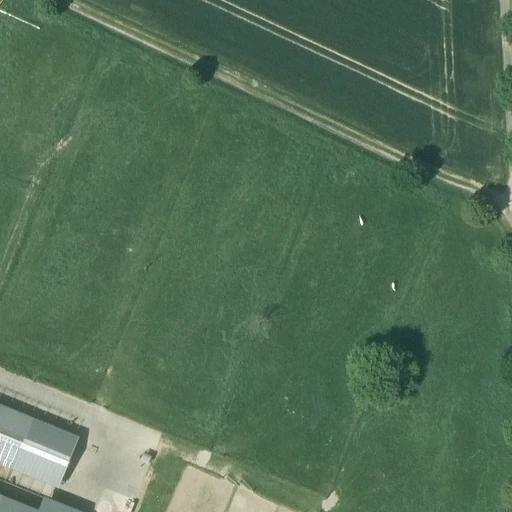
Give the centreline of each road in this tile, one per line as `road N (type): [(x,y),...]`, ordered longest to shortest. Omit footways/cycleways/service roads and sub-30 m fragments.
road 1 (track): [(48,0),(511,213)]
road 2 (track): [(0,386),(97,423),(65,505),(0,480)]
